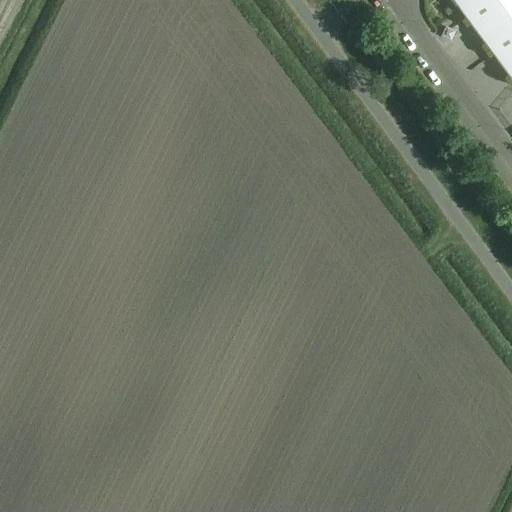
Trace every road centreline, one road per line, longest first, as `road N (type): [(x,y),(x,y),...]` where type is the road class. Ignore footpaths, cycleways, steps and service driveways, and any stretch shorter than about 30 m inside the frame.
road 1 (unclassified): [(511,294),(318,32)]
road 2 (residential): [(511,160),(397,0)]
